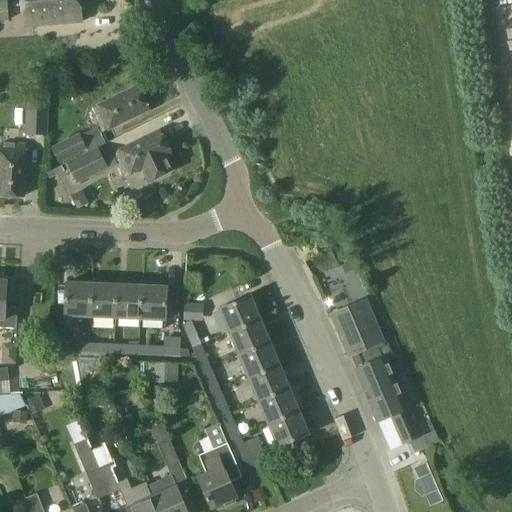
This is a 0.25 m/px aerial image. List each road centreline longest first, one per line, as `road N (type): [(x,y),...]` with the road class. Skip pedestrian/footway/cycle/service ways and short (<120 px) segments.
road 1 (residential): [(373,474),(269,246),(238,213)]
road 2 (residential): [(0,227),(161,233),(238,213)]
road 3 (residential): [(238,213),(230,163),(160,0)]
